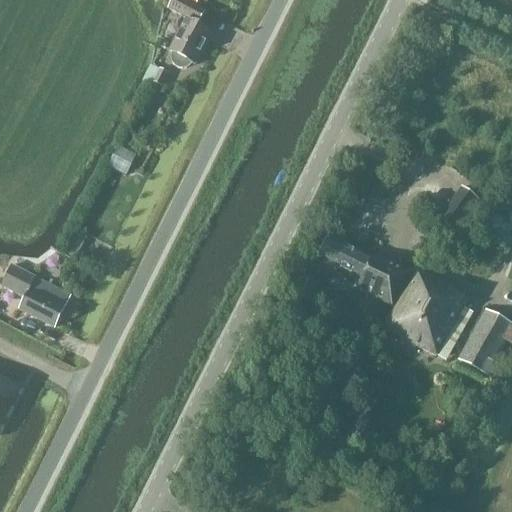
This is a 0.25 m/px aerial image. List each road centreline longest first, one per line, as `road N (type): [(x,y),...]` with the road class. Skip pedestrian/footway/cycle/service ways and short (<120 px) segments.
road 1 (tertiary): [(143,511),(399,0)]
road 2 (unclassified): [(26,511),(280,0)]
